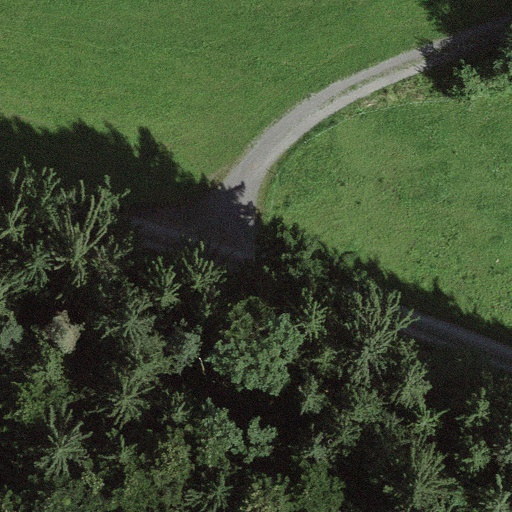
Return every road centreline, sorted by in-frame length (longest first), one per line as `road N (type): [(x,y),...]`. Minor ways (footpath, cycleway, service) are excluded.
road 1 (track): [(0,219),(228,298),(511,381)]
road 2 (track): [(228,298),(245,192),(318,115),(511,37)]
